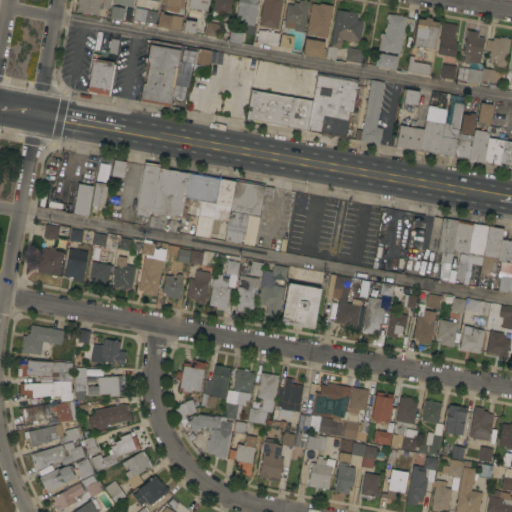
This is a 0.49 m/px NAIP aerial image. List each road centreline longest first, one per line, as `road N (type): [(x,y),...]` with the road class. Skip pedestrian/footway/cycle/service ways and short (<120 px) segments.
road 1 (residential): [(0,296),(511,388)]
road 2 (secondary): [(492,199),(122,128)]
road 3 (residential): [(157,325),(154,390),(173,451),(200,482),(287,511)]
road 4 (tertiary): [(0,314),(38,113)]
